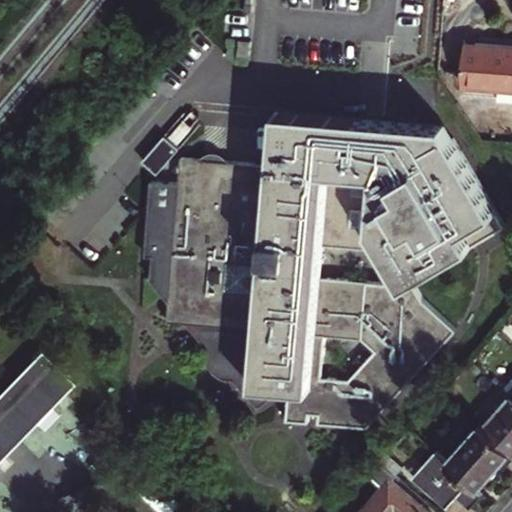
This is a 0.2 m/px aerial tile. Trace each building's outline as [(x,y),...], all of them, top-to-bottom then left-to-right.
[(482,47),(469,45),(465,87),(511,90),(511,41),(483,40),(482,47)] [(283,111),(282,122),(305,124),(304,137),(361,143),(362,130),(458,141),(451,129),(283,111)] [(304,137),(305,124),(282,122),(277,163),(187,153),(184,181),(153,179),(148,255),(155,255),(155,270),(153,272),(173,297),(171,315),(189,317),(209,343),(210,356),(215,365),(225,374),(236,376),(246,388),(254,394),(289,397),(288,416),(308,418),(309,409),(320,410),(319,419),(368,424),(456,328),(423,298),(412,279),(505,225),(458,141),(362,130),(361,143),(304,137)] [(170,131),(147,156),(162,170),(184,145),(170,131)] [(46,351),(0,398),(0,464),(78,384),(46,351)] [(511,397),(486,427),(511,450),(511,397)] [(447,460),(483,493),(511,460),(511,450),(486,427),(481,423),(447,460)] [(408,463),(393,450),(387,456),(382,461),(397,475),(408,463)] [(447,460),(437,450),(414,476),(448,507),(458,496),(471,507),(483,493),(447,460)] [(426,511),(422,508),(423,506),(420,502),(418,504),(392,481),(397,475),(382,461),(370,474),(385,488),(363,511),(426,511)] [(62,497),(68,511),(89,511),(130,494),(120,471),(62,497)]
